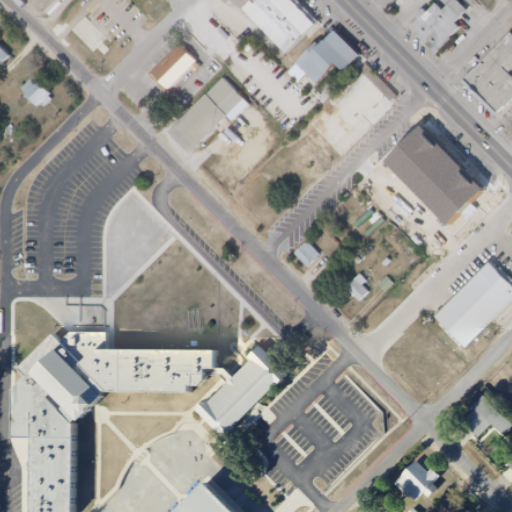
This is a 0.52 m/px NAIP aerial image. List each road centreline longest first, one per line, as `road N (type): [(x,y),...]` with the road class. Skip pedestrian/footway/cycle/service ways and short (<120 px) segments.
road 1 (residential): [(511,509),(15,0)]
road 2 (residential): [(267,259),(511,12)]
road 3 (residential): [(334,511),(511,335)]
road 4 (primary): [(511,164),(349,0)]
road 5 (residential): [(106,96),(204,0)]
